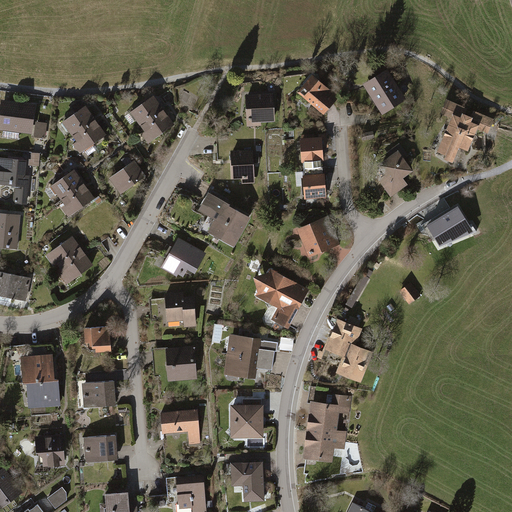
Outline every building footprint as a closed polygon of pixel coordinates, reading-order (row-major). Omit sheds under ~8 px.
[(406,100),(387,70),(362,86),(382,116),(406,100)] [(310,76),(296,93),(324,116),(338,99),(310,76)] [(274,94),(246,95),(247,127),(262,126),(262,123),(276,122),(274,94)] [(141,127),(164,110),(154,96),(131,113),(141,127)] [(467,109),(446,100),(440,115),(451,119),(452,116),(460,119),(462,115),(464,116),(467,109)] [(36,106),(1,102),(0,107),(0,132),(32,136),(36,106)] [(72,137),(96,120),(86,106),(62,123),(72,137)] [(175,125),(164,110),(141,127),(145,133),(141,135),(148,144),(175,125)] [(473,112),(470,118),(472,119),(471,123),(479,126),(477,130),(488,134),(494,120),(473,112)] [(468,153),(477,130),(479,126),(471,123),(472,119),(470,118),(464,116),(462,115),(460,119),(452,116),(451,119),(437,153),(445,157),(444,161),(452,164),(459,149),(468,153)] [(107,136),(96,120),(72,137),(76,143),(73,145),(80,154),(107,136)] [(47,125),(35,123),(33,139),(45,140),(47,125)] [(319,138),(298,140),(300,164),(322,161),(319,138)] [(412,172),(404,159),(408,156),(399,144),(386,153),(390,157),(377,166),(384,176),(378,181),(390,198),(407,186),(403,179),(412,172)] [(254,151),(231,151),(232,180),(242,180),(242,184),(255,184),(254,164),(260,164),(260,153),(254,154),(254,151)] [(31,161),(29,161),(28,167),(39,168),(40,156),(31,155),(31,161)] [(27,163),(0,159),(0,187),(14,189),(12,205),(27,207),(30,178),(25,178),(27,163)] [(121,195),(146,177),(135,161),(109,179),(121,195)] [(51,187),(61,201),(84,185),(86,183),(76,169),(51,187)] [(322,175),(302,177),(304,200),(324,198),(322,175)] [(88,190),(84,185),(61,201),(65,206),(62,208),(69,218),(95,199),(88,190)] [(208,233),(234,248),(251,219),(230,207),(231,206),(209,194),(199,212),(215,221),(208,233)] [(458,208),(426,227),(439,247),(473,233),(458,208)] [(21,215),(0,212),(0,247),(17,250),(21,215)] [(323,218),(296,231),(309,259),(336,246),(323,218)] [(59,266),(83,249),(72,235),(45,254),(53,265),(57,263),(59,266)] [(206,252),(178,236),(160,267),(176,276),(178,273),(182,276),(187,267),(195,272),(206,252)] [(93,264),(83,249),(59,266),(62,270),(58,272),(66,283),(93,264)] [(277,306),(271,316),(290,327),(311,289),(270,266),(267,272),(254,275),(257,288),(254,293),(277,306)] [(32,278),(0,271),(0,295),(27,301),(32,278)] [(421,295),(411,281),(399,290),(409,304),(421,295)] [(183,291),(164,292),(166,321),(183,320),(184,326),(196,325),(194,295),(183,295),(183,291)] [(352,342),(356,343),(363,327),(338,317),(325,348),(343,355),(346,356),(352,342)] [(111,328),(85,330),(86,348),(96,347),(97,354),(113,353),(111,328)] [(231,334),(225,372),(253,377),(260,339),(231,334)] [(293,349),(294,337),(281,337),(280,348),(293,349)] [(374,351),(356,343),(352,342),(346,356),(343,355),(336,372),(361,382),(374,351)] [(194,344),(165,347),(168,381),(197,378),(194,344)] [(26,381),(54,378),(52,353),(20,356),(22,381),(26,381)] [(58,378),(54,378),(26,381),(28,407),(60,405),(58,378)] [(116,404),(114,379),(82,382),(84,406),(116,404)] [(307,431),(347,436),(347,431),(337,430),(340,411),(349,413),(352,396),(333,393),(332,402),(311,399),(307,431)] [(264,403),(230,403),(230,436),(264,436),(264,403)] [(198,408),(160,410),(162,432),(188,430),(189,444),(200,444),(198,408)] [(345,448),(347,436),(307,431),(303,457),(333,461),(335,447),(345,448)] [(63,433),(34,436),(35,450),(42,456),(43,466),(65,464),(63,433)] [(115,434),(83,436),(86,461),(118,458),(115,434)] [(263,460),(230,461),(231,486),(243,485),(244,501),(265,500),(263,460)] [(0,507),(23,491),(4,466),(0,468),(0,507)] [(204,480),(176,482),(178,503),(176,503),(177,511),(199,511),(207,511),(204,480)] [(62,486),(47,497),(55,508),(67,499),(66,491),(62,486)] [(128,490),(104,492),(105,503),(99,503),(100,511),(137,511),(137,499),(129,499),(128,490)] [(365,508),(353,501),(347,511),(374,511),(376,506),(368,502),(365,508)]
